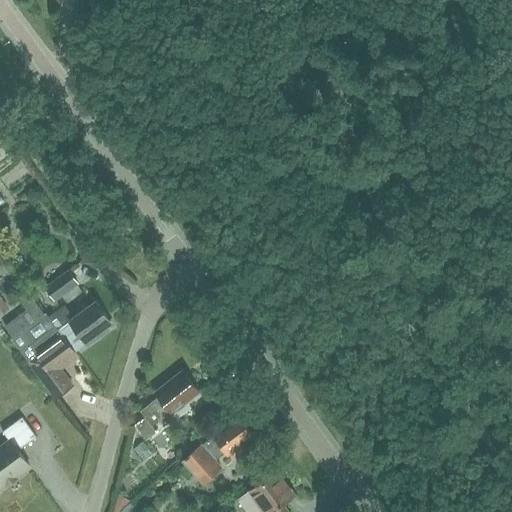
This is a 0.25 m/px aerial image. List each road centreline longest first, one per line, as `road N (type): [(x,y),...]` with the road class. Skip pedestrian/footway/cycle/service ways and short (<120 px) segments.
road 1 (unclassified): [(194,273),(0,4)]
road 2 (unclassified): [(367,511),(194,273)]
road 3 (unclassified): [(92,511),(149,311),(194,273)]
